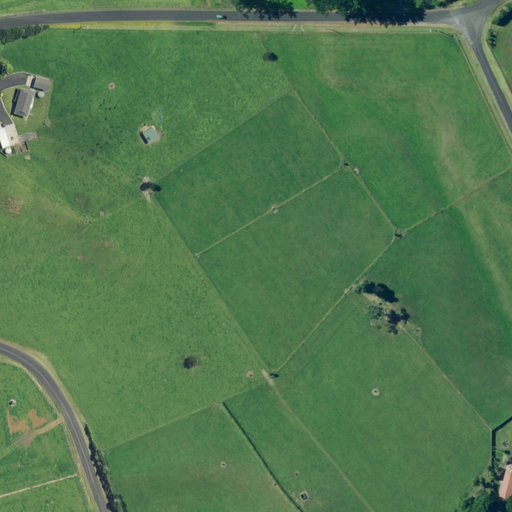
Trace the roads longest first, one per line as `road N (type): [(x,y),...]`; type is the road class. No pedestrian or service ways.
road 1 (unclassified): [(462,13),(0,18)]
road 2 (unclassified): [(103,511),(56,394),(37,370),(0,348)]
